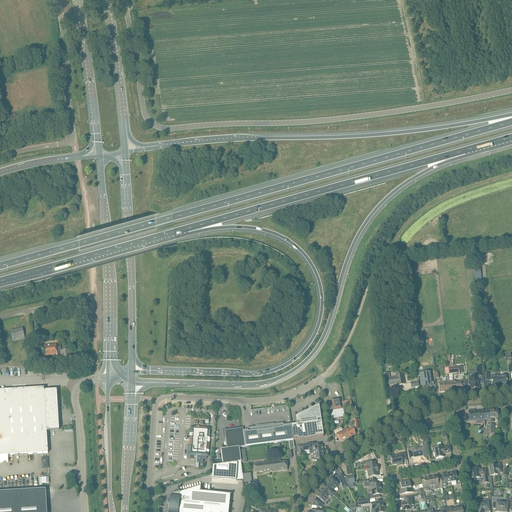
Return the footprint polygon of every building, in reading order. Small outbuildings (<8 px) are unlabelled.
[(22,329),(10,332),(13,341),(15,341),(15,343),(18,342),(17,340),(25,338),(22,329)] [(60,344),(56,345),(41,347),(43,356),(57,354),(58,359),(62,358),(62,362),(71,361),(70,350),(61,351),(60,344)] [(463,372),(463,367),(459,367),(453,368),(453,360),(448,361),(448,368),(449,375),(460,374),(460,372),(463,372)] [(482,377),(482,367),(476,368),(474,377),(469,378),(470,378),(468,378),(469,386),(470,386),(470,389),(472,389),(472,391),(476,390),(476,389),(479,389),(478,377),(482,377)] [(386,377),(386,381),(387,385),(398,383),(399,385),(404,384),(402,374),(396,376),(396,377),(389,379),(388,373),(383,374),(384,377),(386,377)] [(423,380),(421,380),(422,388),(432,387),(430,373),(422,374),(423,380)] [(506,375),(499,376),(500,388),(507,387),(507,381),(508,381),(510,381),(510,377),(506,377),(506,375)] [(500,388),(499,376),(491,377),(492,389),(500,388)] [(450,391),(449,381),(439,382),(440,392),(450,391)] [(454,381),(449,381),(450,391),(461,390),(461,382),(455,382),(454,381)] [(54,390),(44,391),(44,388),(0,390),(0,456),(48,453),(46,430),(48,430),(49,431),(59,430),(57,392),(56,392),(54,390)] [(334,410),(331,415),(332,419),(345,417),(344,408),(342,409),(340,399),(332,400),(334,410)] [(319,404),(319,405),(318,405),(318,406),(317,407),(316,407),(312,409),(311,407),(310,407),(309,407),(308,408),(308,409),(309,411),(295,418),(296,425),(291,425),(293,441),(323,437),(319,404)] [(475,410),(468,411),(469,421),(482,420),(483,425),(485,425),(484,420),(485,420),(484,411),(475,412),(475,410)] [(484,411),(485,420),(490,420),(491,422),(494,422),(493,419),(498,418),(497,410),(484,411)] [(203,426),(203,425),(208,425),(209,418),(190,418),(190,426),(203,426)] [(347,428),(343,430),(346,436),(348,435),(350,438),(356,435),(353,430),(355,429),(355,430),(359,429),(357,419),(353,420),(354,426),(350,427),(350,429),(348,430),(347,428)] [(291,425),(284,426),(283,423),(274,424),(271,425),(270,426),(261,427),(260,427),(260,426),(256,427),(247,428),(247,431),(243,432),(245,447),(267,444),(268,444),(288,441),(293,441),(291,425)] [(494,424),(486,425),(487,434),(495,434),(494,424)] [(209,443),(209,438),(208,438),(209,430),(207,430),(207,429),(194,428),(194,429),(192,429),(192,434),(190,434),(190,436),(190,441),(191,441),(190,454),(200,455),(207,456),(207,453),(208,453),(208,451),(207,451),(208,443),(209,443)] [(346,436),(343,430),(342,431),(341,428),(334,432),(335,434),(336,434),(340,442),(350,438),(348,435),(346,436)] [(245,447),(243,432),(243,431),(241,429),(226,431),(225,433),(227,449),(221,450),(223,464),(237,462),(241,462),(240,450),(239,448),(245,447)] [(417,447),(408,449),(408,451),(409,454),(410,459),(413,458),(414,463),(427,461),(426,457),(429,456),(429,457),(426,441),(426,442),(423,442),(422,442),(423,448),(417,449),(417,447)] [(309,445),(297,446),(294,447),(295,449),(295,452),(297,452),(298,456),(296,457),(296,459),(298,459),(298,457),(304,456),(303,450),(309,450),(309,445)] [(323,446),(309,448),(310,455),(313,454),(314,461),(320,460),(320,459),(324,458),(323,454),(324,454),(323,446)] [(432,447),(432,448),(433,453),(434,453),(436,459),(443,458),(443,455),(451,453),(450,446),(442,448),(442,447),(438,448),(438,446),(432,447)] [(390,455),(387,456),(388,462),(391,461),(392,466),(399,464),(400,466),(403,465),(402,461),(406,461),(405,456),(405,453),(397,455),(398,456),(395,456),(390,457),(390,455)] [(190,454),(190,459),(195,459),(195,463),(199,463),(203,463),(203,459),(205,460),(205,459),(206,459),(207,456),(200,455),(190,454)] [(280,461),(270,462),(271,472),(287,470),(286,462),(281,463),(280,461)] [(368,473),(368,478),(378,476),(377,472),(378,472),(377,466),(376,467),(375,463),(371,464),(371,461),(361,463),(361,466),(367,465),(367,468),(367,473),(368,473)] [(213,466),(212,481),(237,481),(243,480),(241,462),(213,466)] [(271,472),(270,462),(254,464),(255,473),(262,472),(262,473),(271,472)] [(502,473),(502,471),(501,466),(496,467),(496,465),(489,467),(491,477),(494,476),(494,477),(495,477),(497,477),(498,476),(498,475),(498,474),(502,473)] [(472,475),(471,475),(472,479),(473,484),(480,482),(483,482),(483,484),(489,483),(487,475),(487,476),(486,474),(485,469),(479,470),(479,468),(471,470),(472,475)] [(456,473),(449,474),(451,483),(451,486),(456,485),(461,484),(459,474),(456,475),(456,473)] [(440,479),(441,481),(442,488),(447,487),(446,484),(451,483),(449,474),(443,475),(443,477),(440,478),(440,479)] [(355,483),(353,476),(343,477),(345,481),(346,484),(355,483)] [(437,476),(430,477),(432,487),(436,486),(436,490),(442,489),(442,488),(441,481),(438,481),(437,476)] [(423,489),(423,492),(429,491),(429,488),(432,487),(430,477),(424,478),(425,484),(422,484),(423,489)] [(339,485),(331,478),(324,485),(323,485),(322,486),(333,495),(335,492),(333,491),(339,485)] [(369,482),(363,483),(364,487),(369,486),(371,486),(372,496),(377,495),(382,494),(381,487),(380,487),(380,484),(377,484),(376,481),(371,481),(369,482)] [(413,493),(412,488),(411,488),(410,481),(400,482),(401,489),(400,490),(401,495),(413,493)] [(333,495),(322,486),(321,487),(322,488),(316,495),(324,502),(329,496),(331,498),(333,495)] [(228,511),(230,495),(200,492),(199,487),(180,493),(180,492),(171,495),(169,511),(228,511)] [(46,511),(46,490),(0,492),(0,511),(46,511)] [(412,497),(409,497),(405,498),(405,503),(401,504),(402,511),(411,510),(411,506),(414,506),(412,497)] [(490,499),(482,501),(483,504),(484,511),(489,511),(489,510),(493,509),(492,497),(489,497),(490,499)] [(493,497),(492,497),(493,509),(496,509),(495,511),(501,511),(502,503),(502,498),(493,497)] [(501,511),(507,511),(507,510),(510,510),(511,499),(511,497),(510,500),(506,500),(506,503),(502,503),(501,511)] [(313,502),(312,505),(321,508),(323,506),(315,499),(313,502)] [(369,505),(368,499),(355,501),(356,504),(356,505),(356,508),(360,508),(360,506),(369,505)] [(372,510),(371,510),(371,511),(385,511),(383,502),(378,503),(371,504),(372,510)] [(474,511),(476,511),(478,511),(484,511),(483,504),(479,505),(478,502),(473,502),(474,511)]
